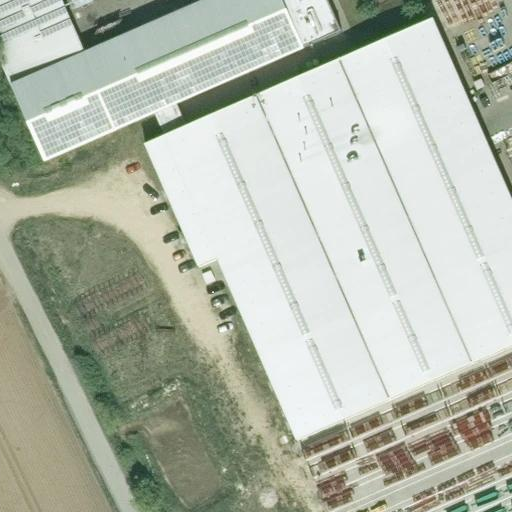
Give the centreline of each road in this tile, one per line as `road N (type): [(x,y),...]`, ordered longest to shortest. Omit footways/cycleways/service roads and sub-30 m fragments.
road 1 (unclassified): [(0,237),(68,378)]
road 2 (track): [(68,378),(132,511)]
